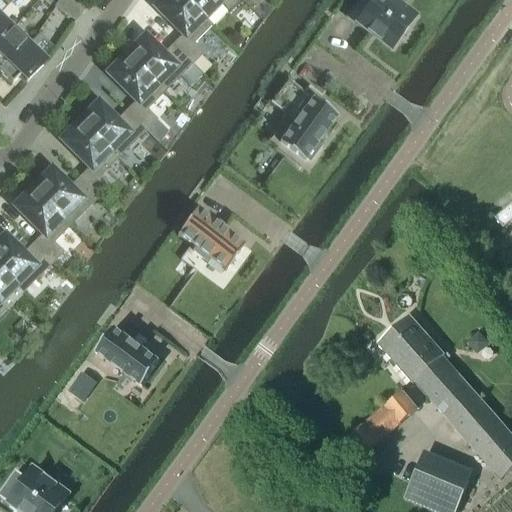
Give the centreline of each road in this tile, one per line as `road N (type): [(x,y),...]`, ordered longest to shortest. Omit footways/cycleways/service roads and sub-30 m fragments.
road 1 (residential): [(147,511),(511,5)]
road 2 (residential): [(0,159),(22,142),(123,0)]
